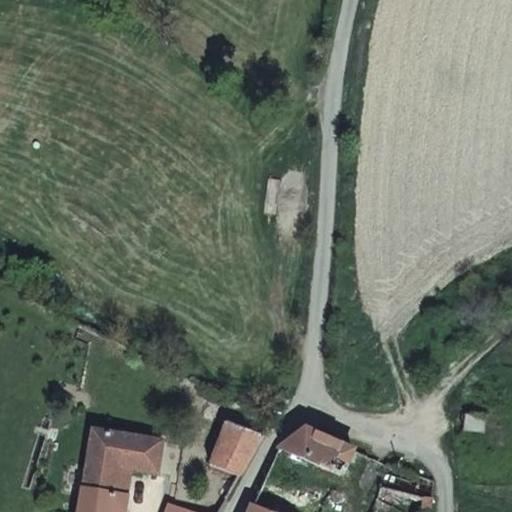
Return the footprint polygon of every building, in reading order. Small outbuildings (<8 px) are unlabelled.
[(461,434),(482,436),(484,417),(463,415),(461,434)] [(238,474),(263,432),(223,419),(209,464),(238,474)] [(184,511),(126,491),(129,467),(153,477),(164,448),(92,422),(85,470),(79,511),(184,511)] [(250,504),(269,511),(322,511),(352,447),(303,426),(274,450),(250,504)] [(368,511),(427,511),(430,490),(371,483),(368,511)]
